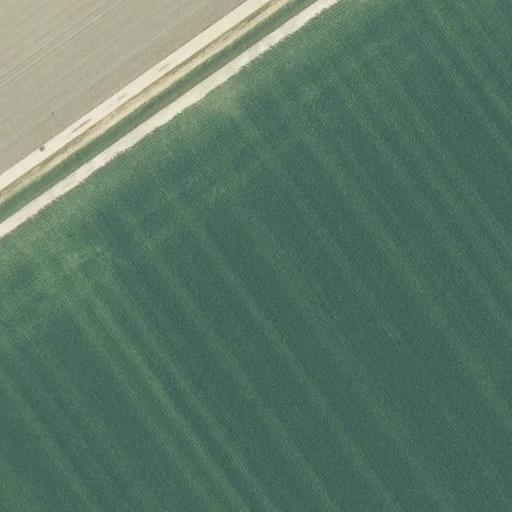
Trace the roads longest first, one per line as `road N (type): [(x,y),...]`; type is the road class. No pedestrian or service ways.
road 1 (track): [(0,232),(329,0)]
road 2 (track): [(0,181),(257,0)]
